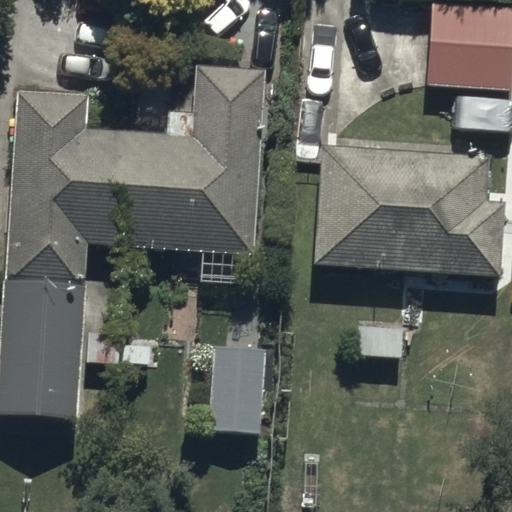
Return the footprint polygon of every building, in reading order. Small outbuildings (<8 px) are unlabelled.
[(511,13),(432,8),(427,93),(507,98),(511,13)] [(254,263),(263,73),(197,70),(195,109),(174,108),(172,145),(86,141),(87,106),(12,102),(4,286),(84,290),(87,255),(254,263)] [(492,168),(325,154),(315,274),(494,288),(500,219),(488,218),(492,168)] [(81,292),(3,290),(0,398),(0,425),(76,428),(81,292)] [(212,353),(210,438),(260,439),(263,354),(212,353)]
